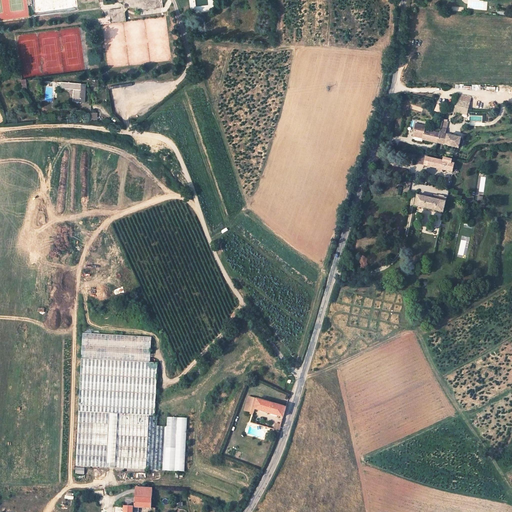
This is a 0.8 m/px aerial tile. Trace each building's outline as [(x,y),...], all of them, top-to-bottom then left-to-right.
[(76,0),(31,0),(34,16),(78,11),(76,0)] [(119,0),(119,2),(123,1),(124,5),(120,9),(109,10),(111,23),(126,21),(125,12),(128,8),(136,7),(136,11),(141,11),(141,7),(162,4),(161,0),(119,0)] [(85,84),(61,82),(60,88),(74,89),(73,101),(83,101),(85,84)] [(468,109),(455,105),(453,111),(466,115),(468,109)] [(98,113),(87,113),(87,121),(98,121),(98,113)] [(425,126),(416,123),(413,133),(423,135),(422,138),(436,142),(438,132),(425,128),(425,126)] [(447,135),(438,132),(436,142),(444,144),(447,135)] [(447,135),(444,144),(457,148),(460,138),(447,135)] [(453,171),(454,164),(451,163),(451,160),(443,158),(443,161),(425,157),(424,166),(453,171)] [(418,196),(416,207),(444,212),(446,202),(445,201),(446,198),(435,196),(434,200),(418,196)] [(154,336),(83,332),(75,466),(186,473),(190,417),(168,416),(168,426),(157,425),(160,362),(152,362),(154,336)] [(286,408),(248,397),(244,411),(253,414),(255,409),(283,417),(286,408)] [(153,508),(154,489),(137,488),(135,507),(153,508)]
